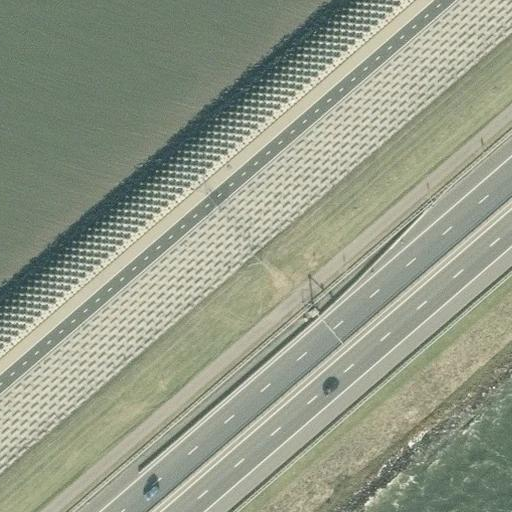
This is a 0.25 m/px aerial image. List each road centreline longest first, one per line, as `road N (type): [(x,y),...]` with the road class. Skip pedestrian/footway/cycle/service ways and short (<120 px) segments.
road 1 (motorway): [(511,174),(121,511)]
road 2 (motorway): [(182,511),(511,227)]
